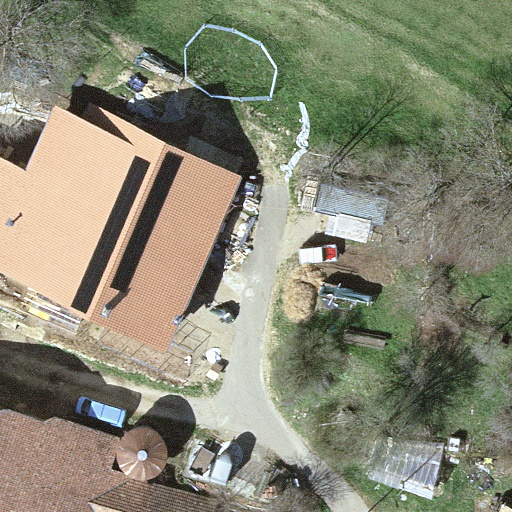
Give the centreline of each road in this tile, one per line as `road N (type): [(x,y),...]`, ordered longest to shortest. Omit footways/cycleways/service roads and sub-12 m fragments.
road 1 (track): [(278,442),(239,423),(0,356)]
road 2 (track): [(278,442),(254,400),(248,348),(282,178)]
